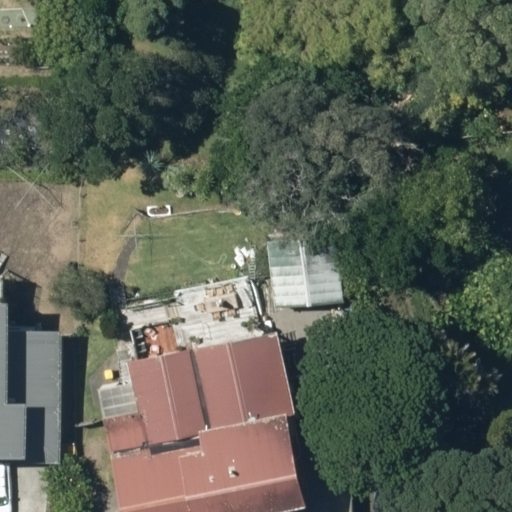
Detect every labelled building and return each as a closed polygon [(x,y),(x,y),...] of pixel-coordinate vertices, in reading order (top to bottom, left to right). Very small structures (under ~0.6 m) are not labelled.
[(24,38),(24,69),(60,68),(60,38),(24,38)] [(351,231),(283,233),(284,302),(353,300),(351,231)] [(215,306),(225,313),(237,311),(244,300),(242,288),(232,281),(220,283),(212,293),(215,306)] [(293,328),(141,357),(151,409),(115,416),(134,511),(265,511),(326,500),(293,328)] [(8,329),(5,451),(72,452),(75,330),(8,329)]
